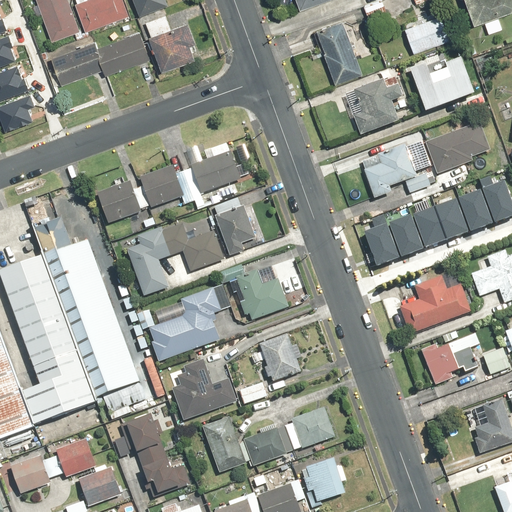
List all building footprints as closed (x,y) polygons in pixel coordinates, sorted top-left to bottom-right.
[(67,0),(35,0),(51,42),(79,32),(67,0)] [(121,0),(87,0),(74,5),(85,33),(128,18),(121,0)] [(132,0),(139,17),(167,6),(165,0),(132,0)] [(294,0),(299,12),(329,0),(294,0)] [(511,0),(463,0),(473,26),(511,11),(511,0)] [(382,1),(363,7),(367,20),(386,14),(382,1)] [(0,29),(9,27),(4,13),(2,14),(0,7),(0,29)] [(440,16),(404,29),(413,55),(450,41),(440,16)] [(322,54),(334,85),(362,75),(342,22),(316,32),(324,53),(322,54)] [(148,38),(161,73),(194,61),(189,47),(195,45),(187,24),(148,38)] [(10,31),(0,34),(0,63),(16,58),(12,45),(15,45),(10,31)] [(95,43),(51,58),(61,87),(102,72),(103,77),(150,61),(140,33),(97,48),(95,43)] [(425,64),(409,70),(425,113),(473,96),(460,58),(444,64),(449,78),(432,84),(425,64)] [(0,67),(0,96),(30,87),(25,73),(23,74),(19,62),(0,67)] [(353,117),(360,137),(398,123),(391,102),(402,98),(398,86),(386,90),(383,80),(353,91),(361,114),(353,117)] [(32,91),(0,101),(0,103),(8,127),(37,117),(33,106),(36,105),(32,91)] [(425,143),(436,174),(472,162),(471,159),(490,152),(481,124),(425,143)] [(380,165),(363,171),(373,199),(391,193),(388,187),(416,178),(405,145),(376,155),(380,165)] [(230,150),(190,164),(200,193),(240,179),(230,150)] [(130,181),(96,192),(107,224),(140,212),(139,209),(149,206),(150,208),(183,196),(173,165),(139,176),(142,186),(132,189),(130,181)] [(511,215),(511,199),(505,181),(497,184),(493,173),(480,178),(496,221),(511,215)] [(481,189),(459,197),(471,231),(494,223),(481,189)] [(459,197),(437,205),(449,238),(471,230),(459,197)] [(243,205),(214,216),(228,256),(244,250),(241,243),(255,238),(243,205)] [(437,205),(415,213),(427,246),(449,238),(437,205)] [(376,227),(368,230),(379,263),(401,256),(385,212),(373,217),(376,227)] [(413,213),(390,221),(402,255),(425,247),(413,213)] [(127,249),(144,296),(168,288),(158,260),(182,252),(190,272),(224,259),(214,231),(188,240),(183,224),(163,231),(162,227),(137,236),(140,244),(127,249)] [(142,388),(89,244),(53,257),(106,401),(142,388)] [(490,267),(471,274),(479,297),(499,290),(503,303),(511,299),(511,255),(509,256),(507,250),(486,257),(490,267)] [(94,406),(39,259),(0,273),(0,283),(38,385),(18,392),(31,429),(94,406)] [(248,313),(251,321),(289,307),(278,278),(261,284),(256,269),(235,277),(244,301),(240,302),(244,315),(248,313)] [(399,306),(409,334),(471,312),(461,284),(446,289),(441,276),(414,286),(419,299),(399,306)] [(150,342),(157,362),(220,340),(213,321),(217,320),(214,314),(221,311),(213,288),(181,300),(185,310),(182,316),(148,328),(153,341),(150,342)] [(287,333),(258,343),(266,367),(264,367),(268,378),(270,377),(272,382),(301,372),(287,333)] [(436,344),(420,350),(435,385),(453,377),(451,373),(463,368),(465,373),(479,367),(470,348),(479,344),(476,334),(438,349),(436,344)] [(18,392),(0,344),(0,440),(31,429),(18,392)] [(502,347),(483,355),(490,375),(510,367),(502,347)] [(151,354),(142,358),(157,397),(166,393),(151,354)] [(180,384),(171,387),(182,420),(236,402),(228,379),(212,385),(203,358),(183,365),(185,372),(177,375),(180,384)] [(263,383),(238,391),(243,404),(267,396),(263,383)] [(474,439),(479,454),(511,442),(511,429),(502,399),(482,406),(488,423),(474,428),(477,437),(474,439)] [(151,413),(120,425),(129,449),(134,447),(147,483),(152,481),(157,497),(191,484),(183,465),(172,469),(159,435),(162,433),(157,419),(153,420),(151,413)] [(243,441),(238,443),(229,417),(202,426),(218,473),(245,463),(250,461),(252,466),(286,454),(277,428),(243,440),(243,441)] [(50,482),(49,479),(64,474),(66,478),(96,466),(85,438),(55,449),(58,456),(42,461),(40,455),(10,466),(21,494),(50,482)] [(345,492),(333,458),(305,467),(309,477),(303,479),(307,492),(313,490),(317,502),(345,492)] [(129,459),(120,463),(126,478),(135,474),(129,459)] [(111,467),(78,479),(88,508),(121,495),(111,467)] [(511,511),(511,486),(510,481),(494,487),(502,511),(511,511)] [(300,511),(290,484),(257,496),(262,511),(300,511)] [(261,511),(254,492),(228,502),(229,505),(213,511),(261,511)] [(178,511),(176,503),(160,509),(161,511),(201,511),(199,505),(178,511)]
